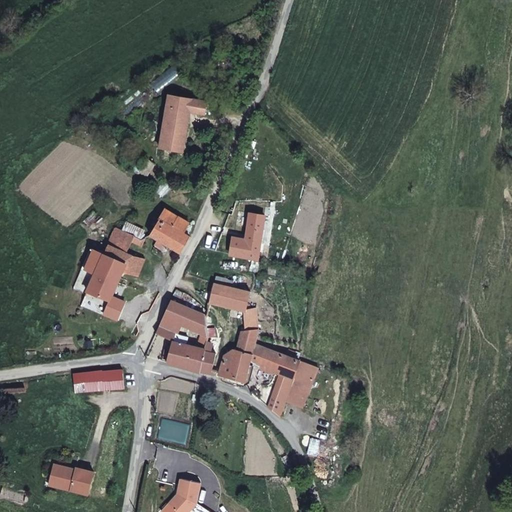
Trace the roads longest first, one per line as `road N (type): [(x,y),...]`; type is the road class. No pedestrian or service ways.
road 1 (unclassified): [(291,0),(255,103),(138,357)]
road 2 (track): [(138,357),(153,370),(248,399),(294,438),(319,511)]
road 3 (unclassified): [(138,357),(147,406),(128,511)]
road 4 (unclassified): [(138,357),(0,379)]
